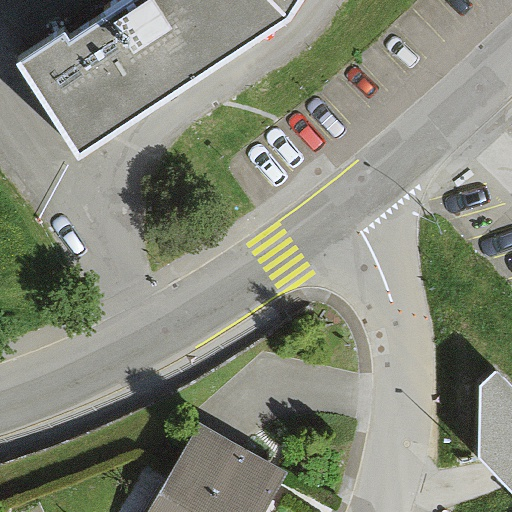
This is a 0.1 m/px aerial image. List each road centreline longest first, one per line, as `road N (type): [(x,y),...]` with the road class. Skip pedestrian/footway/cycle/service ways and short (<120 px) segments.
road 1 (residential): [(349,205),(279,265),(136,348),(0,396)]
road 2 (residential): [(349,205),(399,301),(403,399),(373,511)]
road 3 (residential): [(511,46),(349,205)]
